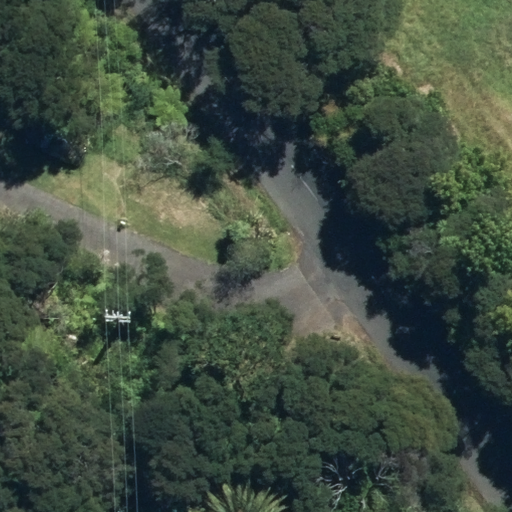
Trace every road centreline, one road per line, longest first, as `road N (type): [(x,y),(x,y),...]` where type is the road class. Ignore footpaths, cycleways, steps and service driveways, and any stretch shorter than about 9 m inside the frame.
road 1 (residential): [(159,0),(257,128),(511,502)]
road 2 (unknown): [(394,329),(0,196)]
